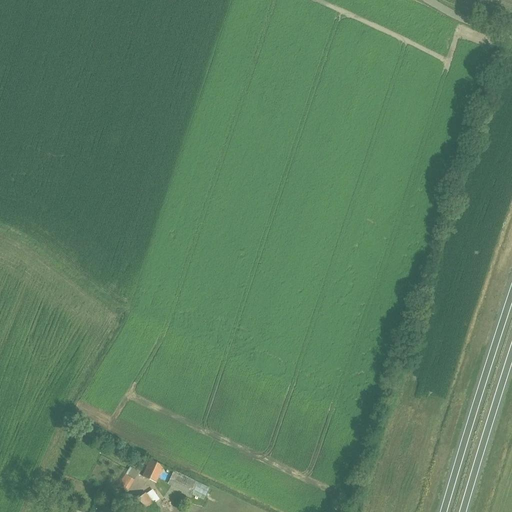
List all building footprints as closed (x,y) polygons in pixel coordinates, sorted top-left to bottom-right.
[(137,467),(142,456),(124,447),(118,458),(137,467)] [(156,483),(164,464),(149,458),(142,476),(156,483)] [(168,484),(191,495),(203,501),(209,487),(174,471),(168,484)] [(127,492),(134,480),(125,474),(118,485),(127,492)] [(153,511),(157,509),(146,493),(129,505),(134,511),(153,511)]
